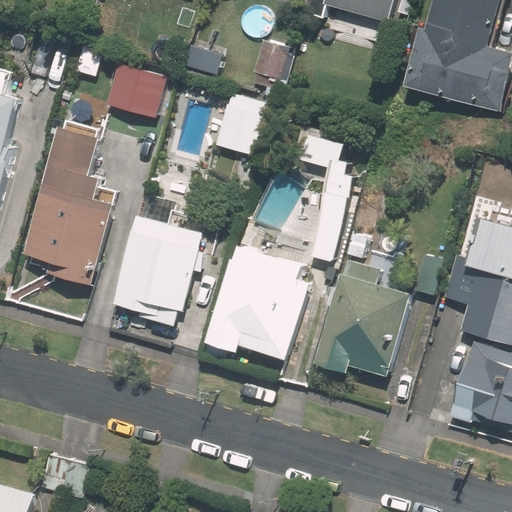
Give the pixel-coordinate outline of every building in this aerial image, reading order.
[(313,0),(311,10),(329,16),(333,2),(395,19),(400,0),(313,0)] [(511,50),(494,46),(506,0),(438,0),(431,28),(426,27),(410,84),(505,110),(511,83),(511,50)] [(285,90),(295,55),(289,53),(291,47),(266,40),(257,69),(261,70),(257,83),(285,90)] [(227,54),(205,48),(199,70),(221,76),(227,54)] [(144,69),(107,59),(96,99),(133,109),(144,69)] [(26,91),(0,84),(0,203),(11,161),(8,160),(26,91)] [(234,93),(220,143),(258,154),(272,104),(234,93)] [(154,132),(136,126),(125,165),(143,171),(154,132)] [(335,133),(331,151),(358,157),(362,139),(335,133)] [(103,187),(90,183),(96,160),(63,151),(53,185),(48,184),(29,252),(55,260),(52,272),(95,285),(118,203),(100,198),(103,187)] [(358,199),(338,193),(334,208),(354,213),(358,199)] [(343,254),(353,218),(313,207),(303,243),(343,254)] [(145,214),(120,303),(147,310),(145,315),(177,324),(182,308),(187,309),(209,231),(145,214)] [(458,254),(446,296),(472,303),(465,330),(511,342),(511,225),(486,218),(475,258),(458,254)] [(356,233),(350,253),(367,258),(373,238),(356,233)] [(311,266),(251,248),(246,262),(243,262),(217,342),(248,351),(249,345),(294,359),(318,285),(306,281),(311,266)] [(427,253),(416,288),(436,294),(447,259),(427,253)] [(381,283),(385,269),(353,260),(349,275),(345,273),(320,362),(352,371),(354,364),(392,375),(415,293),(381,283)] [(511,430),(511,350),(474,340),(454,415),(511,430)] [(65,494),(75,460),(56,455),(46,489),(65,494)] [(75,460),(65,494),(84,500),(94,465),(75,460)] [(0,511),(33,511),(38,494),(0,483),(0,511)]
